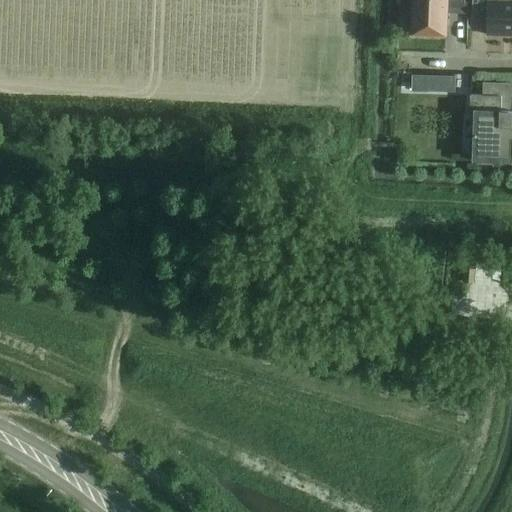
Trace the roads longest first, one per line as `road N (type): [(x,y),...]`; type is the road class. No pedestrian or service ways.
road 1 (residential): [(399,58),(245,53),(247,0)]
road 2 (tertiary): [(115,511),(0,435)]
